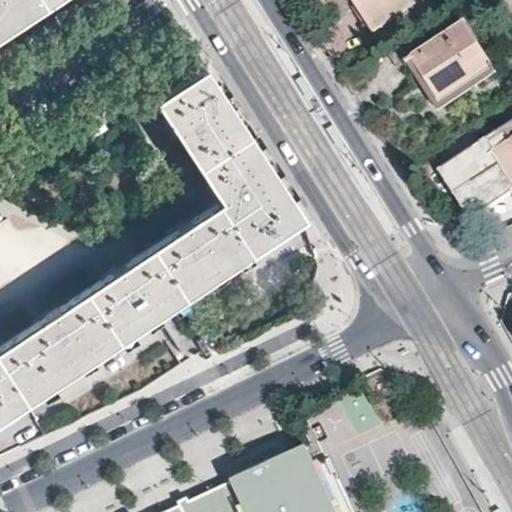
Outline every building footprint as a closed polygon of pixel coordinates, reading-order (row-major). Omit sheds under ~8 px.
[(0,0),(0,31),(2,30),(48,0),(0,0)] [(352,0),(374,33),(417,6),(413,0),(352,0)] [(441,101),(494,67),(466,24),(407,63),(414,73),(421,69),(441,101)] [(0,413),(67,369),(245,253),(301,216),(203,66),(153,99),(164,116),(206,179),(220,199),(163,237),(95,281),(27,326),(19,331),(0,343),(0,413)] [(314,92),(304,76),(297,80),(307,96),(314,92)] [(346,144),(334,125),(328,130),(339,148),(346,144)] [(511,178),(511,140),(494,152),(511,178)] [(361,388),(309,412),(320,435),(372,411),(361,388)] [(335,511),(308,448),(289,456),(285,448),(279,450),(283,459),(236,480),(237,481),(235,482),(242,498),(226,505),(214,510),(191,501),(189,498),(180,502),(182,507),(169,511),(164,511),(160,511),(335,511)]
